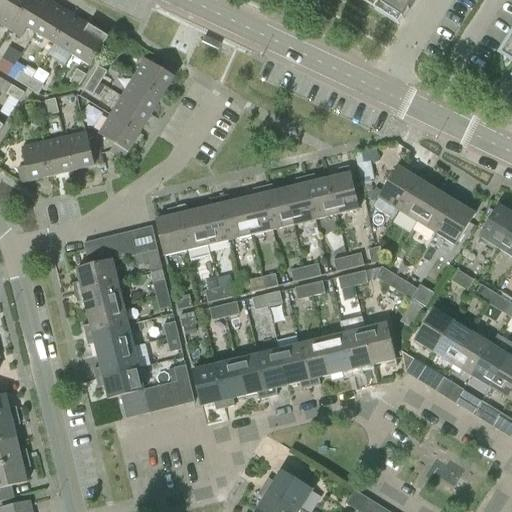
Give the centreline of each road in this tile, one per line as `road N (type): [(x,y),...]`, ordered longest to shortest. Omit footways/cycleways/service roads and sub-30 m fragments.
road 1 (residential): [(189,0),(511,152)]
road 2 (residential): [(124,511),(204,490),(227,474),(234,450),(267,429),(343,409),(369,415)]
road 3 (residential): [(75,511),(12,247)]
road 4 (residential): [(12,247),(74,232),(171,167),(222,93)]
road 5 (residential): [(369,415),(412,386),(511,449)]
